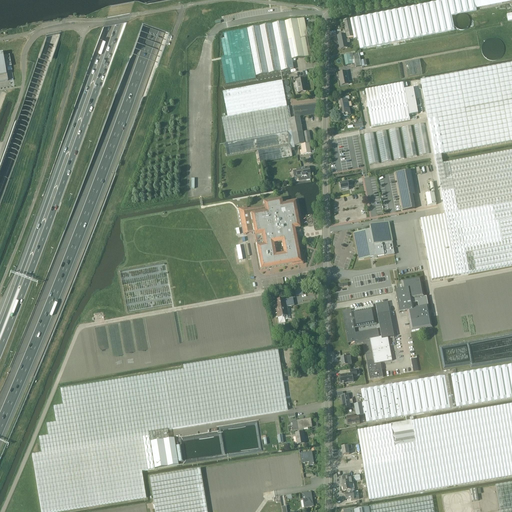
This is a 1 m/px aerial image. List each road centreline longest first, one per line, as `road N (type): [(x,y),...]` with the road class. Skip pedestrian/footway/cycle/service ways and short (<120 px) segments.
road 1 (tertiary): [(327,511),(325,21),(333,12),(395,0)]
road 2 (motorway): [(0,426),(164,0)]
road 3 (motorway): [(128,0),(0,347)]
road 4 (motorway): [(118,0),(0,331)]
road 5 (unknown): [(283,4),(222,19),(211,34),(201,185)]
road 6 (unclassified): [(133,15),(30,42),(24,91),(4,145)]
